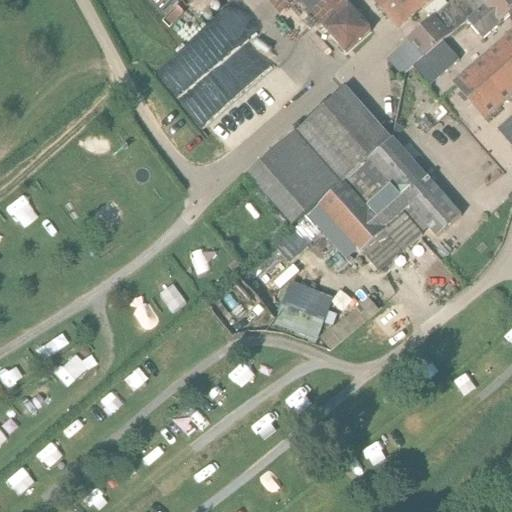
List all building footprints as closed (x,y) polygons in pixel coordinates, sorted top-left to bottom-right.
[(300,0),(311,12),(324,0),(158,0),(216,68),(297,0),(300,0)] [(370,0),(396,30),(430,0),(370,0)] [(455,0),(400,49),(414,66),(443,42),(467,22),(484,6),(488,10),(498,0),(455,0)] [(500,25),(509,18),(511,15),(511,0),(498,0),(488,10),(484,6),(467,22),(484,41),(500,25)] [(511,36),(454,86),(486,122),(511,99),(511,36)] [(443,42),(414,66),(413,67),(430,86),(440,77),(459,60),(443,42)] [(244,66),(187,103),(204,129),(261,92),(244,66)] [(296,132),(341,183),(370,159),(392,140),(346,88),(296,132)] [(392,140),(370,159),(412,208),(401,218),(419,239),(423,236),(421,234),(428,229),(436,239),(462,216),(428,177),(432,174),(433,173),(433,172),(433,171),(433,169),(409,143),(403,149),(394,138),(392,140)] [(341,183),(316,205),(357,251),(359,250),(379,273),(419,239),(401,218),(412,208),(370,159),(341,183)] [(24,214),(36,206),(27,192),(15,200),(24,214)] [(234,274),(241,269),(235,261),(228,266),(234,274)] [(328,319),(337,296),(295,278),(285,301),(328,319)] [(356,310),(367,323),(379,313),(368,299),(356,310)] [(323,320),(279,306),(272,326),(316,341),(323,320)] [(332,330),(342,343),(343,343),(355,332),(345,320),(344,319),(332,330)] [(511,345),(511,327),(503,336),(511,345)] [(244,361),(230,373),(244,390),(258,379),(244,361)]
